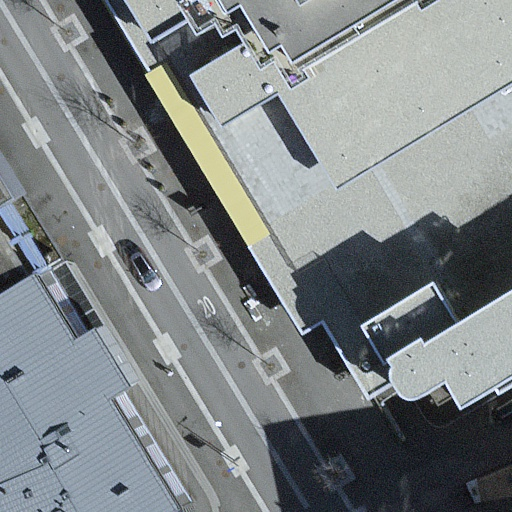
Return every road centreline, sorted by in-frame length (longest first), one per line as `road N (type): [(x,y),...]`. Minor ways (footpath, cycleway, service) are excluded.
road 1 (residential): [(0,0),(305,511)]
road 2 (residential): [(388,511),(435,476),(511,445)]
